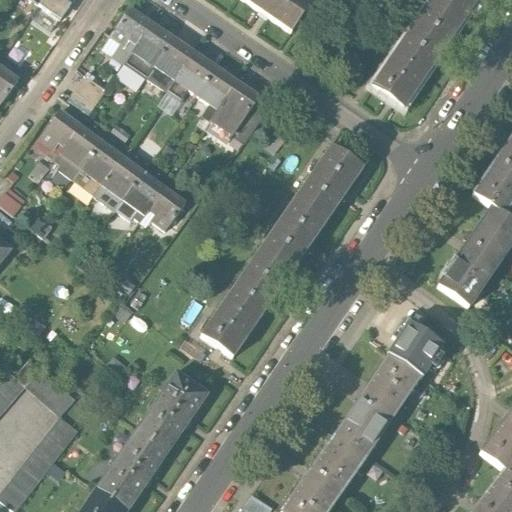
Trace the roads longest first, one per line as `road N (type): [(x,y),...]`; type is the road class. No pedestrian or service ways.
road 1 (residential): [(198,511),(430,172)]
road 2 (residential): [(172,0),(430,172)]
road 3 (residential): [(0,148),(105,0)]
road 4 (residential): [(430,172),(511,55)]
